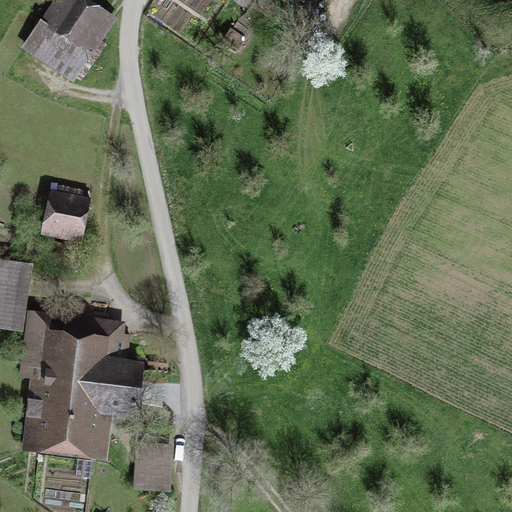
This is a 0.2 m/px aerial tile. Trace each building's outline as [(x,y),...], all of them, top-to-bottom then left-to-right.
[(83,47),(103,14),(80,0),(60,0),(46,24),(70,39),(53,64),(78,80),(95,54),(83,47)] [(70,39),(46,24),(40,33),(39,32),(30,48),(53,64),(70,39)] [(244,41),(231,32),(224,42),(237,51),(244,41)] [(84,244),(92,200),(52,192),(44,237),(84,244)] [(68,248),(54,243),(51,253),(65,258),(68,248)] [(19,307),(21,308),(27,266),(0,261),(0,328),(16,331),(19,307)] [(32,334),(26,380),(35,381),(27,452),(42,454),(43,441),(95,447),(100,407),(138,412),(143,370),(129,368),(132,340),(110,324),(58,318),(58,322),(34,319),(32,334)] [(137,488),(164,491),(168,448),(141,445),(137,488)]
